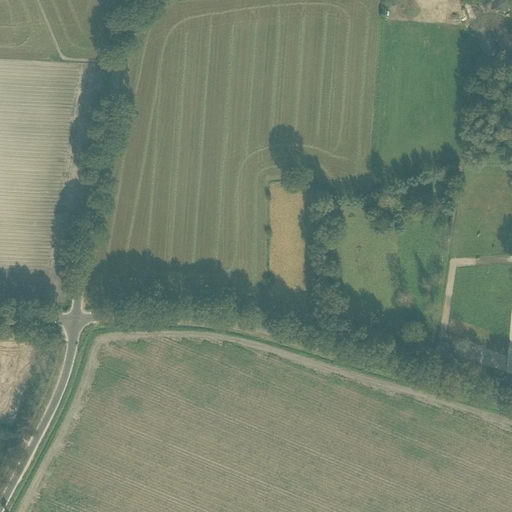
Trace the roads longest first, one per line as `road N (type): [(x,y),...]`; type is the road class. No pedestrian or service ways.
road 1 (unclassified): [(76,320),(199,316),(511,406)]
road 2 (unclassified): [(76,320),(116,64)]
road 3 (unclassified): [(0,504),(59,393),(76,320)]
